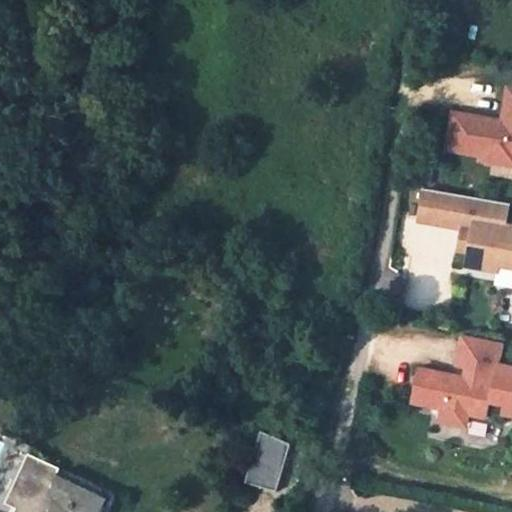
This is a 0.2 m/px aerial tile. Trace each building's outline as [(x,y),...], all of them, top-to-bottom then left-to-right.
[(511,87),(504,125),(496,123),(496,119),(456,112),(450,149),(483,154),(482,159),(511,164),(511,87)] [(436,167),(418,163),(415,179),(433,183),(436,167)] [(475,230),(469,265),(499,270),(500,265),(511,267),(511,233),(505,233),(510,203),(427,189),(421,220),(475,230)] [(467,378),(420,368),(413,401),(445,407),(442,420),(466,425),(469,412),(488,417),(492,401),(505,403),(503,412),(511,414),(511,366),(499,364),(504,345),(466,337),(460,366),(469,368),(467,378)] [(285,455),(261,448),(251,484),(275,491),(285,455)] [(45,469),(56,474),(58,469),(31,457),(12,499),(22,504),(18,511),(50,511),(56,499),(35,489),(45,469)] [(56,474),(45,469),(35,489),(56,499),(50,511),(101,511),(108,498),(56,474)]
